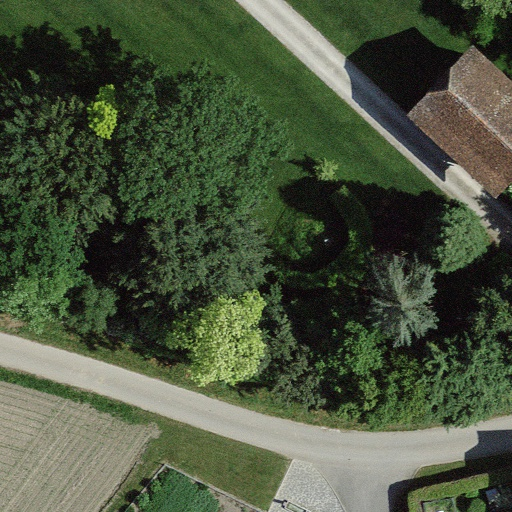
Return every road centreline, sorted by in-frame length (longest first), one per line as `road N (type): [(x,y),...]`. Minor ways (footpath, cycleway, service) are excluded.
road 1 (track): [(372,449),(248,426),(0,346)]
road 2 (residential): [(511,433),(438,448),(372,449)]
